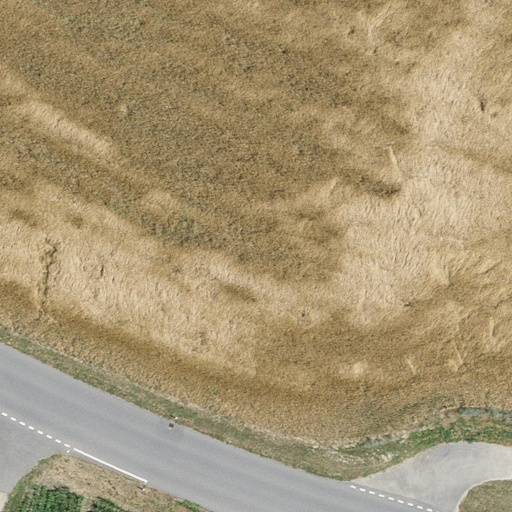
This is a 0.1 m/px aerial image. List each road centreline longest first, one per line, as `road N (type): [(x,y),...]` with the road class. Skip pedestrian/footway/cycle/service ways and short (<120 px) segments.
road 1 (tertiary): [(279,511),(0,398)]
road 2 (track): [(409,511),(447,464),(511,475)]
